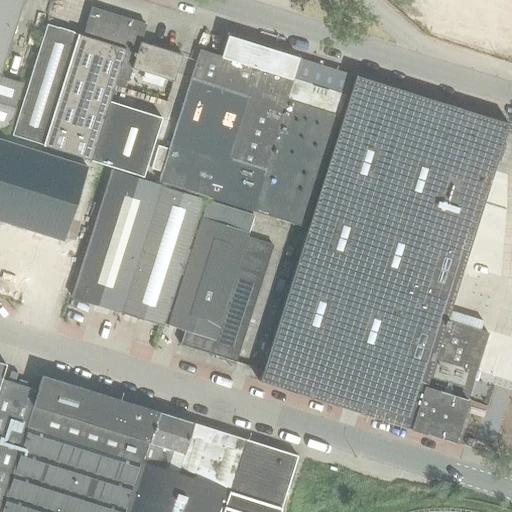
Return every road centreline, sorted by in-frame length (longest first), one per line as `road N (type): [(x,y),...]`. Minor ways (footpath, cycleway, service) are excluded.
road 1 (unclassified): [(0,330),(511,491)]
road 2 (unclassified): [(511,87),(232,0)]
